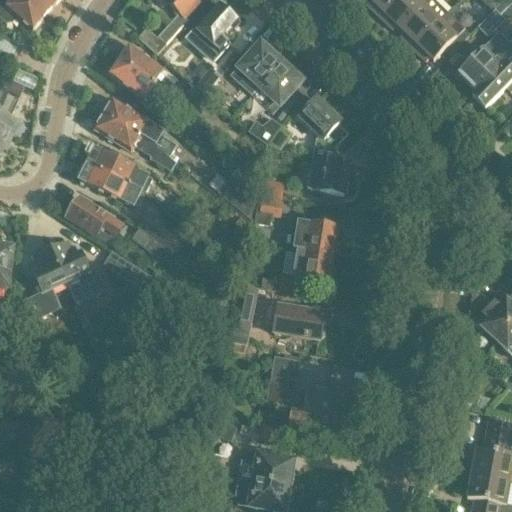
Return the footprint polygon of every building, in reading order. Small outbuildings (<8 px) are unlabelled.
[(2,0),(0,2),(0,21),(6,27),(11,26),(15,22),(31,35),(48,16),(29,0),(2,0)] [(61,0),(29,0),(48,16),(61,0)] [(155,0),(165,9),(167,7),(178,17),(157,41),(158,41),(157,42),(146,32),(137,42),(156,59),(165,49),(188,24),(185,21),(199,5),(195,2),(197,0),(155,0)] [(400,0),(367,0),(367,1),(370,5),(367,9),(380,22),(400,0)] [(400,33),(421,10),(430,1),(428,0),(400,0),(380,22),(392,33),(396,29),(400,33)] [(511,0),(507,0),(477,31),(487,40),(505,23),(509,27),(511,23),(511,0)] [(413,53),(438,26),(446,18),(430,1),(421,10),(400,33),(403,36),(400,40),(413,53)] [(221,42),(235,27),(237,28),(238,26),(229,18),(229,15),(224,10),(221,11),(218,8),(216,9),(217,10),(195,35),(206,45),(199,52),(213,64),(228,48),(221,42)] [(433,65),(463,33),(446,18),(438,26),(413,53),(425,65),(429,61),(433,65)] [(511,43),(509,47),(499,37),(459,78),(477,95),(472,100),(473,101),(511,61),(511,43)] [(239,72),(232,80),(240,88),(252,98),(259,91),(281,67),(280,65),(280,62),(273,56),(270,56),(261,48),(239,72)] [(170,100),(177,91),(174,88),(177,84),(130,50),(120,64),(170,100)] [(511,96),(511,95),(511,61),(473,101),(485,113),(506,91),(511,96)] [(170,100),(120,64),(109,79),(143,103),(147,99),(163,110),(170,100)] [(259,91),(252,98),(272,117),(279,110),(280,110),(302,86),(293,77),(293,74),(287,68),(283,68),(281,67),(259,91)] [(213,90),(221,80),(210,72),(196,90),(205,97),(212,89),(213,90)] [(9,95),(12,88),(4,84),(0,92),(8,96),(9,95)] [(18,99),(22,90),(13,86),(9,95),(18,99)] [(195,102),(201,95),(192,88),(186,95),(195,102)] [(217,109),(225,99),(213,90),(212,89),(205,97),(207,98),(205,100),(217,109)] [(6,152),(14,136),(9,134),(15,122),(11,120),(19,103),(7,98),(0,114),(0,153),(2,150),(6,152)] [(316,144),(315,150),(338,154),(339,148),(329,139),(341,126),(327,113),(329,111),(322,105),(320,106),(317,103),(299,122),(319,140),(316,144)] [(171,160),(178,149),(161,139),(162,136),(150,126),(113,104),(104,118),(160,151),(171,160)] [(160,151),(104,118),(95,134),(132,156),(134,151),(152,161),(151,163),(170,175),(176,166),(170,161),(171,160),(160,151)] [(282,130),(272,122),(262,130),(256,125),(248,135),(268,151),(268,148),(282,130)] [(281,154),(291,138),(282,130),(268,148),(268,151),(281,154)] [(316,175),(313,174),(310,193),(344,199),(344,195),(347,195),(349,186),(346,185),(349,167),(336,164),(338,154),(315,150),(313,161),(318,162),(316,175)] [(148,199),(154,187),(136,179),(138,173),(95,152),(87,168),(146,196),(145,197),(148,199)] [(139,209),(145,197),(146,196),(87,168),(79,184),(134,211),(135,207),(139,209)] [(252,200),(262,188),(241,170),(231,183),(252,200)] [(282,202),(284,186),(263,183),(262,188),(261,199),(282,202)] [(219,196),(218,197),(250,223),(256,206),(228,185),(228,186),(219,196)] [(117,242),(124,232),(79,202),(66,222),(96,242),(102,232),(117,242)] [(280,221),(282,207),(262,203),(259,217),(280,221)] [(138,231),(139,232),(152,241),(174,258),(182,246),(146,219),(138,231)] [(234,229),(242,235),(248,228),(240,221),(234,229)] [(294,252),(297,253),(334,259),(335,255),(337,255),(339,246),(336,245),(338,232),(298,226),(294,252)] [(152,241),(139,232),(132,242),(144,251),(152,241)] [(11,253),(12,248),(0,246),(0,289),(8,291),(12,253),(11,253)] [(67,249),(66,246),(51,253),(66,286),(76,308),(103,295),(104,287),(92,273),(90,274),(82,257),(79,259),(76,253),(74,254),(72,251),(70,252),(69,248),(67,249)] [(59,307),(52,293),(66,286),(51,253),(36,260),(37,262),(35,263),(37,267),(35,268),(36,271),(34,272),(37,278),(33,280),(41,297),(32,301),(31,307),(19,307),(18,331),(33,331),(33,320),(49,312),(59,307)] [(334,259),(297,253),(293,279),(330,285),(330,281),(333,281),(335,272),(332,271),(334,259)] [(147,296),(156,284),(112,256),(104,268),(147,296)] [(299,299),(301,285),(281,282),(280,285),(269,283),(267,294),(299,299)] [(228,333),(250,337),(259,294),(237,289),(228,333)] [(217,296),(205,313),(221,323),(232,306),(217,296)] [(495,345),(511,325),(511,296),(500,310),(493,303),(473,324),(495,345)] [(320,345),(321,342),(324,339),(325,335),(322,331),(325,318),(277,310),(272,337),(320,345)] [(207,316),(188,347),(207,358),(226,327),(209,317),(207,316)] [(511,359),(511,325),(495,345),(511,359)] [(296,384),(299,366),(274,361),(266,406),(283,412),(289,383),(296,384)] [(328,395),(308,391),(304,417),(313,419),(346,424),(351,397),(328,393),(328,395)] [(477,396),(473,407),(490,413),(493,402),(477,396)] [(344,441),(346,424),(313,419),(304,417),(285,414),(283,424),(291,425),(290,432),(344,441)] [(41,443),(48,428),(31,420),(24,435),(41,443)] [(231,445),(237,432),(213,422),(208,435),(231,445)] [(472,477),(495,480),(511,483),(511,477),(511,459),(510,459),(511,450),(511,430),(493,427),(491,437),(487,436),(484,449),(487,450),(486,454),(476,453),(472,477)] [(280,445),(282,432),(262,429),(260,442),(280,445)] [(294,478),(292,475),(293,464),(259,458),(259,459),(248,457),(246,466),(242,465),(239,482),(253,484),(289,491),(289,489),(292,487),(294,479),(294,478)] [(198,462),(196,474),(206,476),(208,464),(198,462)] [(196,474),(193,487),(204,488),(206,476),(196,474)] [(511,483),(495,480),(472,477),(467,502),(474,503),(472,511),(511,511),(511,509),(506,508),(511,483)] [(253,484),(239,482),(236,499),(241,499),(239,508),(249,510),(249,511),(257,511),(285,511),(286,506),(289,504),(291,495),(289,492),(289,491),(253,484)] [(213,511),(215,505),(190,501),(188,511),(213,511)]
